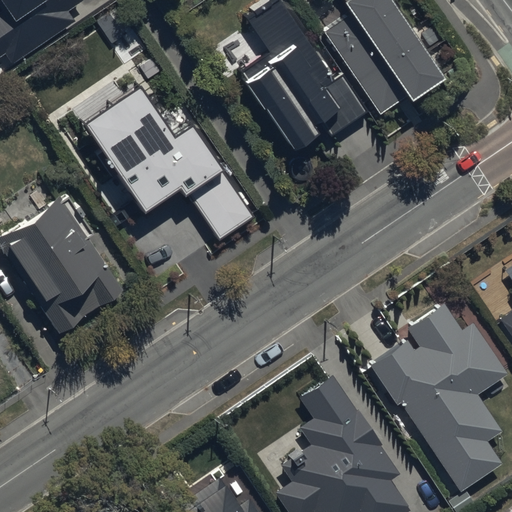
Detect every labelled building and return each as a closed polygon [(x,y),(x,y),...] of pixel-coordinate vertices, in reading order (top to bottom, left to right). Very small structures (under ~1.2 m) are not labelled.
[(0,0),(0,5),(3,10),(0,11),(0,69),(1,71),(88,12),(79,0),(0,0)] [(381,0),(337,0),(351,19),(324,37),(382,119),(438,80),(381,0)] [(276,5),(246,27),(272,63),(241,85),(294,159),(355,116),(276,5)] [(7,72),(29,106),(71,79),(48,45),(7,72)] [(137,88),(85,123),(148,216),(181,194),(215,244),(255,217),(189,119),(167,133),(137,88)] [(124,295),(60,200),(0,240),(0,250),(60,338),(124,295)] [(511,287),(511,313),(498,323),(511,344),(511,287)] [(408,342),(370,367),(456,498),(511,461),(511,458),(475,403),(508,381),(455,300),(403,334),(408,342)] [(287,467),(273,476),(296,510),(309,501),(316,511),(346,511),(353,507),(356,511),(388,511),(414,495),(324,361),(287,385),(313,423),(274,448),(287,467)] [(153,505),(157,511),(267,511),(249,486),(236,495),(213,463),(153,505)]
